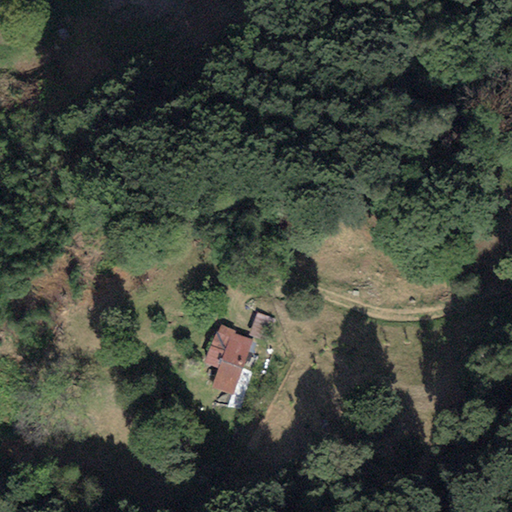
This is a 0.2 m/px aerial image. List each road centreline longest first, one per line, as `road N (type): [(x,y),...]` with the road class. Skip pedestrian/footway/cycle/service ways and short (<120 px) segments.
road 1 (track): [(511,290),(426,315),(375,313),(313,289),(237,296)]
road 2 (track): [(379,511),(439,467),(480,403),(511,384)]
